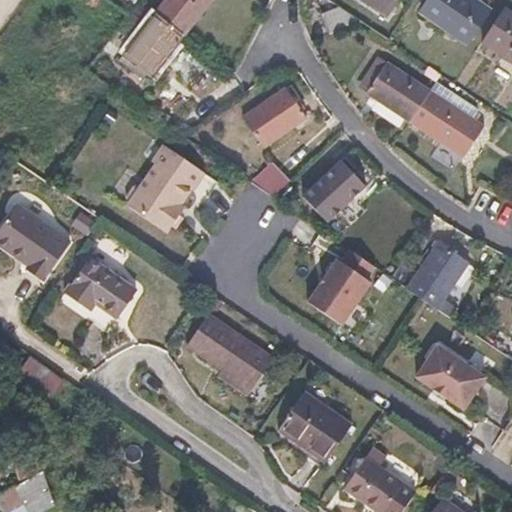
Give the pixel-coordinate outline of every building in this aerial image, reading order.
[(162,0),(153,13),(182,34),(208,0),(162,0)] [(364,0),(389,16),(399,0),(364,0)] [(431,0),(423,13),(469,43),(491,10),(475,0),(431,0)] [(332,1),(315,8),(323,28),(351,13),(332,1)] [(511,12),(507,9),(485,42),(511,59),(511,12)] [(182,34),(153,13),(121,54),(150,76),(182,34)] [(385,61),(376,55),(356,85),(365,91),(385,61)] [(385,61),(365,91),(410,120),(430,90),(385,61)] [(285,85),(241,115),(262,146),(305,114),(285,85)] [(430,90),(410,120),(464,156),(484,126),(471,117),(477,108),(454,93),(451,97),(437,88),(434,93),(430,90)] [(141,185),(133,186),(126,196),(128,203),(127,204),(165,230),(177,213),(173,211),(179,203),(190,186),(192,187),(203,172),(163,144),(152,160),(156,163),(141,185)] [(365,187),(341,161),(302,196),(326,223),(365,187)] [(288,181),(271,162),(250,181),(271,195),(288,181)] [(179,203),(173,211),(177,213),(182,206),(179,203)] [(67,244),(12,210),(0,228),(0,252),(10,259),(14,253),(32,264),(29,270),(26,274),(42,284),(67,244)] [(469,264),(439,243),(408,289),(419,296),(423,299),(430,290),(444,300),(469,264)] [(340,262),(335,259),(305,302),(340,326),(369,282),(365,279),(374,265),(349,248),(340,262)] [(14,253),(10,259),(29,270),(32,264),(14,253)] [(132,296),(84,263),(61,298),(86,316),(92,307),(114,322),(132,296)] [(205,316),(185,346),(250,388),(269,358),(205,316)] [(483,376),(435,344),(414,376),(462,408),(483,376)] [(352,423),(303,391),(278,428),(327,461),(352,423)] [(384,511),(404,484),(367,458),(346,487),(381,511),(384,511)] [(31,479),(39,492),(9,509),(10,511),(41,511),(54,505),(44,472),(31,479)] [(462,511),(442,498),(431,511),(462,511)]
